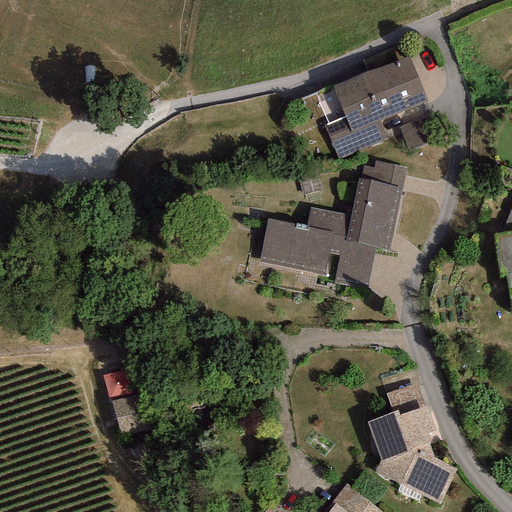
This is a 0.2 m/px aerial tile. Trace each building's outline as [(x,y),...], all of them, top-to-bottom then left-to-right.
[(408,56),(331,87),(343,116),(322,124),(336,160),(386,140),(379,121),(426,102),(408,56)] [(432,113),(398,128),(409,151),(442,136),(432,113)] [(363,167),(360,180),(402,188),(406,167),(374,161),(373,169),(363,167)] [(306,227),(267,219),(258,263),(324,276),(328,253),(338,255),(332,282),(366,289),(375,246),(389,249),(402,188),(360,180),(357,179),(350,216),(310,208),(306,227)] [(511,206),(501,233),(511,231),(511,206)] [(511,231),(501,233),(493,234),(498,273),(508,272),(510,288),(511,287),(511,231)] [(104,373),(108,396),(132,391),(128,368),(104,373)] [(417,386),(384,394),(392,413),(367,423),(380,460),(374,473),(438,504),(455,469),(433,458),(426,434),(436,431),(426,406),(424,408),(417,386)] [(140,398),(112,405),(121,439),(148,432),(140,398)] [(380,511),(345,485),(331,502),(334,505),(328,511),(380,511)]
